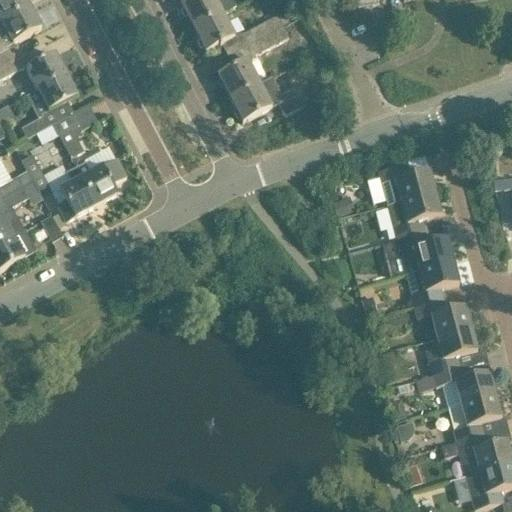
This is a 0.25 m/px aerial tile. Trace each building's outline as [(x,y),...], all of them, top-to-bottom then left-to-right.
[(0,0),(0,25),(29,10),(24,0),(0,0)] [(227,0),(216,6),(212,0),(197,0),(197,1),(196,0),(194,0),(193,0),(194,2),(181,9),(193,31),(235,9),(230,0),(227,0)] [(355,0),(358,11),(361,10),(378,8),(376,0),(355,0)] [(234,40),(222,18),(236,11),(235,9),(193,31),(205,55),(219,48),(219,50),(222,49),(221,47),(234,40)] [(0,68),(19,59),(13,47),(41,32),(29,10),(0,25),(0,68)] [(247,48),(282,30),(276,18),(241,37),(247,48)] [(258,58),(288,42),(282,30),(247,48),(253,61),(258,58)] [(26,72),(36,93),(56,82),(65,78),(54,57),(26,72)] [(0,83),(17,75),(11,63),(19,59),(0,68),(0,83)] [(218,80),(230,102),(238,97),(259,86),(248,64),(218,80)] [(36,93),(48,115),(67,105),(77,100),(65,78),(56,82),(36,93)] [(238,97),(230,102),(242,126),(278,107),(284,120),(307,108),(301,97),(284,105),(272,81),(270,82),(270,81),(259,86),(238,97)] [(316,102),(330,95),(324,83),(310,90),(316,102)] [(52,127),(58,139),(71,133),(79,128),(73,116),(52,127)] [(46,130),(41,121),(38,123),(19,133),(24,142),(35,136),(46,130)] [(70,163),(83,156),(77,144),(71,133),(58,139),(70,163)] [(57,210),(66,226),(96,210),(91,201),(75,171),(65,176),(61,169),(43,179),(32,159),(21,165),(27,175),(32,185),(39,196),(49,190),(53,197),(51,198),(57,210)] [(85,165),(75,171),(91,201),(96,210),(117,199),(112,190),(127,182),(116,162),(90,176),(85,165)] [(381,187),(387,210),(400,206),(435,198),(428,175),(409,180),(406,169),(378,176),(381,187)] [(0,201),(0,202),(32,185),(27,175),(11,184),(0,189),(0,201)] [(494,194),(503,193),(511,192),(511,182),(493,185),(494,194)] [(39,196),(32,185),(0,202),(7,214),(0,217),(1,219),(0,219),(0,246),(24,233),(11,212),(39,196)] [(400,206),(387,210),(396,245),(425,238),(422,225),(441,220),(435,198),(400,206)] [(332,208),(337,222),(338,222),(349,217),(344,203),(332,208)] [(42,225),(47,235),(53,246),(63,241),(51,220),(42,225)] [(24,235),(24,233),(0,246),(0,275),(36,255),(24,235)] [(404,280),(453,267),(446,243),(427,248),(425,238),(396,245),(398,255),(404,280)] [(458,288),(453,267),(404,280),(413,313),(443,305),(439,293),(458,288)] [(361,304),(362,305),(364,312),(368,323),(379,319),(372,300),(361,304)] [(436,343),(461,337),(471,334),(464,311),(445,316),(443,305),(413,313),(416,323),(430,320),(436,343)] [(431,381),(461,373),(458,361),(477,356),(471,334),(461,337),(436,343),(438,353),(425,356),(428,368),(431,381)] [(488,377),(479,380),(464,384),(461,373),(431,381),(416,385),(418,395),(441,389),(447,413),(494,400),(488,377)] [(408,387),(397,390),(399,397),(410,394),(408,387)] [(447,413),(457,446),(484,438),(481,428),(500,423),(494,400),(447,413)] [(395,424),(406,421),(401,403),(390,406),(395,424)] [(434,465),(444,462),(460,458),(466,481),(511,468),(511,466),(506,445),(487,450),(484,438),(457,446),(457,447),(432,454),(434,465)] [(511,492),(511,468),(466,481),(474,511),(476,511),(504,505),(501,495),(511,492)]
